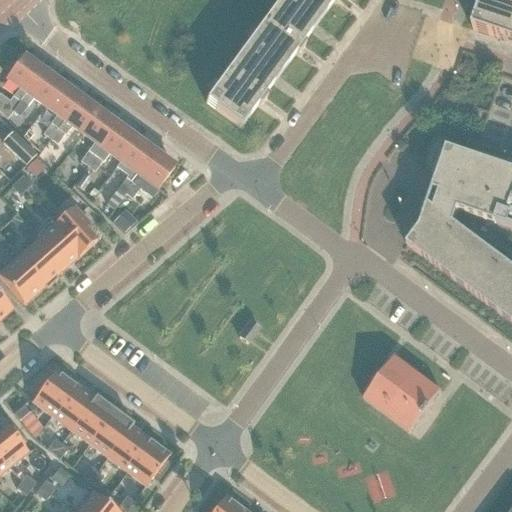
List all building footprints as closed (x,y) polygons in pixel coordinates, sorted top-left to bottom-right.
[(302,46),(318,25),(283,0),(280,0),(244,51),(279,77),(295,56),(297,57),(304,47),(302,46)] [(283,0),(318,25),(333,4),(335,5),(338,0),(283,0)] [(511,0),(483,0),(473,32),(511,45),(511,0)] [(264,98),(279,77),(244,51),(205,103),(241,130),(257,108),(259,109),(266,99),(264,98)] [(14,115),(44,75),(23,59),(7,81),(19,90),(9,103),(0,96),(0,114),(7,121),(12,114),(14,115)] [(46,110),(62,88),(44,75),(14,115),(19,119),(33,100),(46,110)] [(51,142),(81,102),(62,88),(46,110),(56,117),(42,136),(51,142)] [(84,137),(100,115),(81,102),(51,142),(54,145),(62,135),(65,137),(71,128),(84,137)] [(88,169),(118,129),(100,115),(84,137),(93,145),(80,163),(88,169)] [(121,165),(137,142),(118,129),(88,169),(92,172),(99,162),(102,164),(108,155),(119,164),(121,165)] [(35,157),(11,134),(1,144),(25,167),(35,157)] [(45,147),(36,139),(35,141),(30,146),(39,154),(45,147)] [(125,197),(155,156),(137,142),(121,165),(119,164),(116,169),(127,177),(124,181),(106,206),(113,212),(124,196),(125,197)] [(511,171),(447,149),(445,154),(440,152),(433,174),(438,175),(420,229),(407,246),(511,325),(511,268),(454,225),(458,212),(511,229),(511,171)] [(155,156),(125,197),(131,202),(138,192),(145,182),(157,191),(174,169),(155,156)] [(35,160),(25,170),(34,179),(44,169),(35,160)] [(83,176),(76,186),(83,191),(90,181),(83,176)] [(31,186),(22,178),(16,183),(25,192),(31,186)] [(25,192),(16,183),(11,189),(19,197),(25,192)] [(57,224),(84,254),(96,243),(85,230),(90,226),(74,209),(57,224)] [(136,222),(125,212),(124,214),(113,225),(124,235),(136,222)] [(23,226),(15,217),(9,222),(17,231),(23,226)] [(38,241),(65,271),(84,254),(57,224),(38,241)] [(17,259),(44,289),(46,291),(57,281),(55,279),(65,271),(38,241),(17,259)] [(0,274),(0,280),(24,307),(44,289),(17,259),(0,274)] [(0,322),(12,312),(0,299),(0,322)] [(247,345),(259,330),(250,323),(238,339),(247,345)] [(440,393),(395,359),(364,401),(409,435),(422,418),(424,419),(430,411),(428,410),(440,393)] [(48,417),(72,385),(56,372),(32,405),(48,417)] [(69,433),(93,400),(72,385),(48,417),(69,433)] [(69,433),(88,447),(114,413),(95,399),(93,400),(69,433)] [(28,415),(23,408),(13,416),(18,423),(28,415)] [(88,447),(107,461),(131,428),(132,427),(114,413),(88,447)] [(27,455),(2,424),(0,425),(0,454),(11,468),(27,455)] [(107,461),(128,476),(152,444),(131,428),(107,461)] [(54,441),(46,451),(53,456),(60,447),(54,441)] [(128,476),(145,489),(169,456),(152,444),(128,476)] [(60,447),(53,456),(59,462),(67,452),(60,447)] [(0,477),(11,468),(0,454),(0,477)] [(63,474),(58,469),(57,471),(50,479),(61,488),(69,478),(63,474)] [(90,470),(82,479),(88,485),(96,475),(90,470)] [(96,475),(88,485),(95,490),(103,480),(96,475)] [(25,477),(20,484),(30,492),(35,485),(25,477)] [(45,482),(40,489),(50,497),(55,490),(45,482)] [(20,484),(15,490),(25,498),(30,492),(20,484)] [(45,503),(50,497),(40,489),(35,495),(45,503)] [(113,511),(92,494),(77,511),(113,511)] [(118,508),(123,511),(125,511),(132,503),(126,498),(118,508)] [(240,511),(242,511),(225,498),(214,511),(240,511)]
